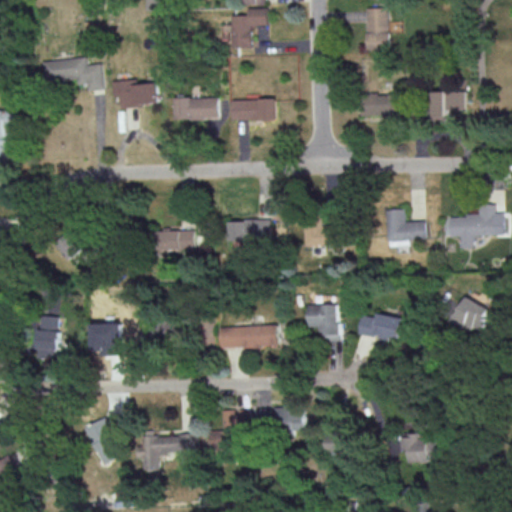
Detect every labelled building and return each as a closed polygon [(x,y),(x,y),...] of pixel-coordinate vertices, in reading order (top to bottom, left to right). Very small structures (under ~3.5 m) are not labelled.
[(369,49),(390,48),(389,6),(368,7),(369,49)] [(233,14),(234,46),(254,46),(253,24),(270,24),(269,7),(249,7),(249,14),(233,14)] [(46,61),(49,81),(80,76),(81,84),(90,83),(91,90),(107,88),(103,62),(90,64),(89,55),(46,61)] [(159,82),(138,83),(137,78),(113,79),(114,95),(122,94),(122,105),(160,103),(159,82)] [(466,90),(434,89),(433,116),(450,116),(450,108),(465,109),(466,90)] [(402,92),(362,94),(363,117),(403,114),(402,92)] [(219,96),(175,96),(176,118),(219,117),(219,96)] [(233,98),(233,119),(277,118),(277,97),(233,98)] [(0,154),(12,154),(11,137),(20,137),(19,109),(0,109),(0,154)] [(475,234),(506,233),(505,212),(497,212),(497,204),(481,204),(481,214),(452,215),(453,235),(462,235),(462,247),(476,247),(475,234)] [(407,208),(389,208),(390,242),(428,241),(428,220),(407,220),(407,208)] [(230,218),(229,240),(245,240),(245,243),(271,243),(271,219),(230,218)] [(306,245),(340,244),(340,222),(331,222),(331,218),(306,218),(306,245)] [(63,239),(66,262),(89,259),(84,228),(70,230),(71,238),(63,239)] [(157,230),(157,249),(196,248),(195,229),(157,230)] [(455,320),(483,332),(493,307),(465,295),(455,320)] [(339,303),(309,304),(310,328),(325,328),(325,340),(340,340),(339,303)] [(359,333),(379,335),(400,338),(403,315),(362,311),(359,333)] [(61,315),(40,314),(39,357),(59,358),(61,315)] [(152,336),(182,337),(183,317),(152,316),(152,336)] [(94,323),(95,351),(123,351),(123,322),(94,323)] [(222,347),(280,345),(279,324),(221,326),(222,347)] [(306,429),(305,404),(276,405),(277,429),(306,429)] [(250,408),(224,408),(225,430),(211,430),(212,453),(237,453),(237,434),(251,434),(250,408)] [(105,463),(126,455),(109,416),(88,425),(105,463)] [(161,468),(161,457),(182,456),(182,464),(199,464),(198,433),(144,434),(145,469),(161,468)] [(354,453),(355,434),(329,433),(328,452),(354,453)] [(438,438),(421,439),(420,433),(402,434),(403,448),(410,448),(410,461),(431,460),(431,456),(439,456),(438,438)] [(0,476),(2,480),(22,468),(12,453),(3,458),(0,454),(0,476)]
